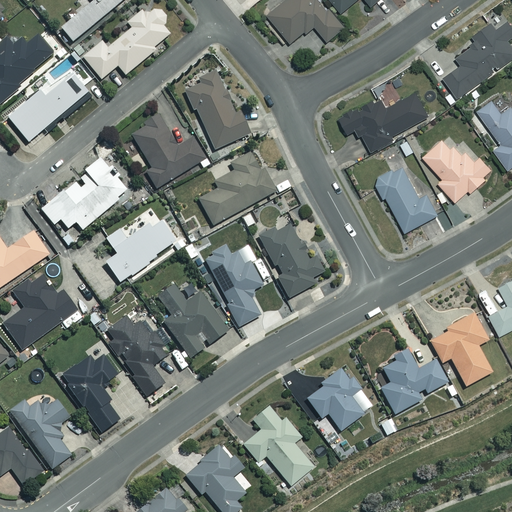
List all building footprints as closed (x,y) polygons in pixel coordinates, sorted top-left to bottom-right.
[(92,0),(60,27),(72,41),(122,0),(92,0)] [(288,45),(302,33),(304,36),(314,27),(326,42),(341,29),(316,0),(286,0),(265,18),(288,45)] [(326,0),(340,16),(358,0),(364,0),(370,7),(378,0),(326,0)] [(102,39),(82,56),(101,80),(118,67),(126,77),(157,51),(153,46),(170,32),(164,25),(165,22),(166,17),(162,11),(156,9),(144,12),(142,9),(126,22),(131,27),(108,47),(102,39)] [(455,99),(490,74),(487,69),(494,64),(497,69),(511,59),(511,51),(506,43),(511,38),(511,31),(506,23),(495,31),(491,24),(474,36),(472,46),(455,58),(459,65),(441,78),(455,99)] [(11,49),(0,36),(0,101),(53,53),(38,36),(28,44),(22,38),(11,49)] [(197,76),(201,85),(185,92),(193,110),(196,109),(214,150),(250,134),(239,109),(235,111),(215,67),(197,76)] [(89,95),(71,75),(45,97),(41,92),(8,121),(30,146),(89,95)] [(358,140),(361,138),(370,153),(392,141),(391,137),(427,118),(414,94),(384,110),(378,98),(338,120),(346,135),(353,131),(358,140)] [(502,115),(492,101),(477,111),(500,145),(492,150),(505,170),(511,165),(511,110),(511,109),(502,115)] [(146,124),(131,133),(151,167),(146,171),(156,188),(205,158),(193,137),(177,147),(157,113),(144,121),(146,124)] [(461,156),(445,138),(422,157),(442,180),(437,183),(454,202),(467,191),(469,193),(492,173),(478,158),(473,162),(464,153),(461,156)] [(260,168),(251,152),(231,163),(235,170),(213,182),(216,189),(199,199),(212,224),(276,190),(263,166),(260,168)] [(75,181),(41,208),(62,235),(60,236),(68,247),(85,234),(82,229),(118,200),(116,197),(127,189),(101,156),(78,174),(85,184),(80,187),(75,181)] [(417,198),(400,166),(373,181),(383,199),(385,197),(404,232),(437,215),(426,194),(417,198)] [(172,242),(156,217),(125,238),(119,229),(106,237),(116,253),(105,260),(119,282),(157,256),(155,253),(172,242)] [(273,228),(256,237),(272,268),(276,266),(281,275),(277,277),(288,297),(314,283),(311,277),(326,270),(317,253),(308,257),(290,224),(275,232),(273,228)] [(6,248),(0,238),(0,286),(48,254),(32,231),(6,248)] [(230,256),(225,247),(204,260),(229,303),(228,304),(240,326),(261,314),(248,291),(263,283),(249,260),(244,263),(237,252),(230,256)] [(56,295),(42,275),(31,283),(28,279),(12,291),(24,308),(3,323),(21,349),(77,310),(63,290),(56,295)] [(511,281),(500,287),(508,304),(489,313),(498,334),(511,327),(511,281)] [(187,301),(175,284),(159,295),(172,314),(164,320),(189,357),(204,346),(196,333),(200,331),(208,343),(227,331),(201,292),(187,301)] [(453,322),(443,327),(446,332),(430,340),(442,362),(451,358),(465,386),(491,372),(477,345),(487,340),(472,310),(452,320),(453,322)] [(108,341),(117,356),(120,354),(133,375),(130,377),(142,396),(163,383),(151,364),(167,354),(152,331),(150,332),(142,319),(133,325),(127,317),(106,330),(111,339),(108,341)] [(417,369),(408,349),(394,355),(397,360),(383,366),(390,381),(380,386),(393,413),(420,400),(416,392),(424,388),(426,393),(447,383),(436,360),(417,369)] [(59,378),(81,408),(82,407),(101,432),(120,418),(108,402),(111,400),(99,384),(116,373),(103,355),(93,362),(89,356),(59,378)] [(349,379),(340,366),(319,381),(323,386),(307,398),(321,418),(328,413),(340,430),(364,413),(351,395),(361,387),(353,376),(349,379)] [(38,399),(26,408),(21,402),(10,410),(52,468),(71,454),(58,436),(62,433),(56,424),(68,416),(57,400),(45,409),(38,399)] [(281,421),(268,406),(252,419),(261,429),(243,444),(258,461),(266,455),(290,485),(313,466),(293,443),(301,436),(285,418),(281,421)] [(397,430),(391,418),(380,423),(386,435),(397,430)] [(0,475),(10,468),(23,484),(43,470),(26,448),(24,449),(8,427),(0,433),(0,475)] [(231,459),(220,445),(185,474),(201,493),(204,490),(221,511),(234,511),(240,508),(234,501),(245,492),(232,477),(246,465),(236,454),(231,459)] [(182,511),(187,509),(168,485),(134,511),(182,511)]
